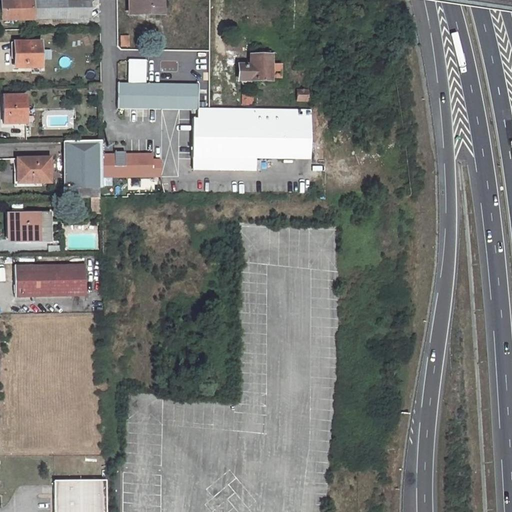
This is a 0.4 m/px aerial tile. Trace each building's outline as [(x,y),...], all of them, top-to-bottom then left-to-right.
[(91,18),(90,0),(10,0),(1,0),(1,20),(91,18)] [(129,0),(130,15),(161,14),(160,0),(129,0)] [(128,48),(128,35),(118,35),(118,48),(128,48)] [(41,42),(14,43),(15,56),(18,56),(18,68),(42,68),(41,42)] [(273,78),(273,76),(281,75),(281,66),(270,67),(270,58),(252,58),(252,67),(240,67),(239,81),(270,82),(270,78),(273,78)] [(146,84),(146,61),(129,61),(129,72),(133,72),(133,84),(118,83),(118,109),(198,110),(198,85),(146,84)] [(298,91),(298,101),(307,101),(307,91),(298,91)] [(25,96),(3,96),(4,124),(26,123),(25,96)] [(193,160),(192,171),(256,172),(256,160),(310,160),(310,112),(198,110),(198,120),(192,120),(192,160),(193,160)] [(102,186),(102,156),(102,142),(63,142),(64,189),(79,189),(80,199),(92,199),(100,199),(100,188),(102,188),(102,186)] [(126,153),(115,153),(115,156),(102,156),(102,186),(110,186),(110,178),(161,178),(160,165),(153,165),(153,161),(153,155),(126,155),(126,153)] [(17,172),(22,172),(22,185),(50,184),(50,159),(17,159),(17,172)] [(102,199),(100,199),(92,199),(92,214),(103,214),(102,199)] [(51,242),(50,213),(9,215),(10,240),(30,240),(30,243),(51,242)] [(14,268),(14,298),(86,297),(85,266),(14,268)] [(106,511),(106,480),(54,481),(54,511),(106,511)]
